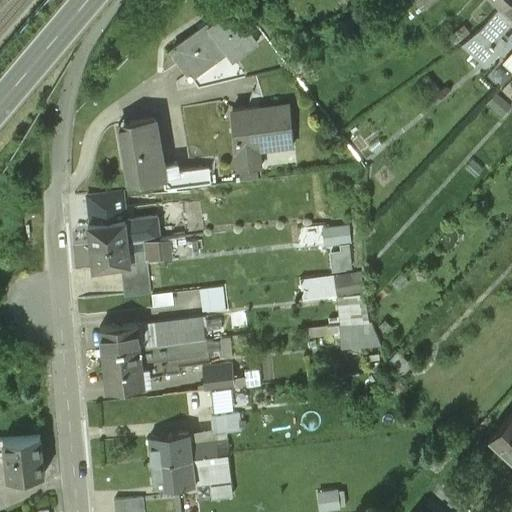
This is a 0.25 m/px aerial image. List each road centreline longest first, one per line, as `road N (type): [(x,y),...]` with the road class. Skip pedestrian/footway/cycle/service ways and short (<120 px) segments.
road 1 (residential): [(57,298),(76,511)]
road 2 (primary): [(90,0),(0,105)]
